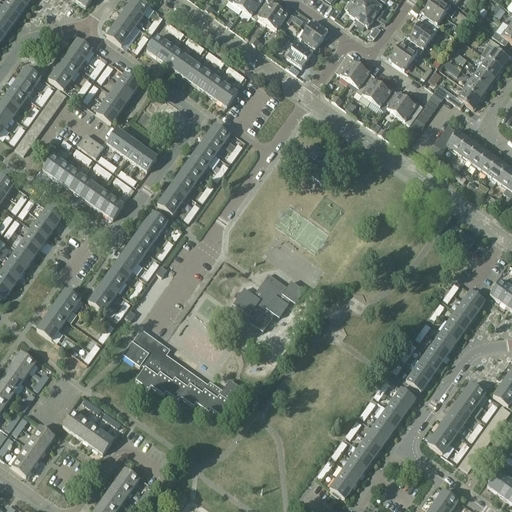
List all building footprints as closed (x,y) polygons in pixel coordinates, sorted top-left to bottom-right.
[(13,0),(9,0),(4,8),(19,19),(26,9),(13,0)] [(13,0),(26,9),(32,0),(13,0)] [(77,0),(75,3),(85,10),(92,0),(77,0)] [(137,0),(133,0),(128,9),(143,19),(150,9),(137,0)] [(229,0),(228,3),(242,13),(251,0),(229,0),(230,0),(229,0)] [(256,0),(251,0),(242,13),(256,23),(258,21),(269,5),(261,0),(257,0),(257,1),(256,0)] [(357,0),(356,2),(354,5),(364,13),(372,2),(373,0),(357,0)] [(373,0),(372,2),(364,13),(374,20),(378,23),(384,14),(381,12),(382,9),(377,6),(379,2),(376,0),(373,0)] [(431,3),(428,8),(443,19),(450,9),(436,0),(429,0),(428,2),(431,3)] [(269,5),(258,21),(267,27),(278,12),(274,9),(275,6),(271,2),(269,5)] [(348,6),(344,11),(348,13),(346,16),(354,21),(353,23),(355,25),(364,13),(354,5),(351,2),(348,6)] [(496,7),(490,15),(494,18),(499,10),(496,7)] [(4,8),(0,13),(0,20),(12,29),(19,19),(4,8)] [(422,10),(419,15),(421,17),(422,17),(437,27),(443,19),(428,8),(425,12),(422,10)] [(128,9),(120,19),(136,29),(143,19),(128,9)] [(336,10),(330,18),(335,22),(341,13),(336,10)] [(278,12),(267,27),(276,34),(284,23),(286,19),(289,16),(284,12),(282,15),(278,12)] [(355,25),(354,26),(363,32),(365,29),(367,30),(374,20),(364,13),(355,25)] [(417,28),(414,33),(430,44),(440,29),(437,27),(422,17),(421,17),(415,27),(417,28)] [(158,18),(152,26),(157,29),(162,21),(158,18)] [(120,19),(113,29),(128,39),(136,29),(120,19)] [(0,20),(0,35),(4,39),(12,29),(0,20)] [(312,24),(306,33),(321,44),(324,40),(327,41),(330,36),(312,24)] [(496,34),(492,39),(505,49),(508,44),(511,46),(511,31),(509,29),(502,25),(496,34)] [(152,26),(147,33),(151,37),(157,29),(152,26)] [(169,26),(165,30),(173,36),(176,31),(169,26)] [(113,29),(106,39),(121,49),(128,39),(113,29)] [(375,29),(369,38),(374,41),(377,38),(380,33),(377,31),(375,29)] [(176,31),(173,36),(180,41),(183,37),(176,31)] [(306,33),(299,42),(317,55),(321,50),(318,48),(321,44),(306,33)] [(401,45),(417,56),(419,58),(420,58),(430,44),(414,33),(411,37),(408,35),(402,45),(401,45)] [(143,38),(138,46),(142,49),(148,41),(143,38)] [(151,48),(146,54),(156,61),(167,45),(157,39),(155,42),(152,40),(152,41),(148,46),(151,48)] [(188,40),(185,45),(193,50),(196,46),(188,40)] [(77,42),(70,53),(85,63),(92,53),(77,42)] [(488,48),(480,58),(486,62),(501,73),(501,72),(502,73),(506,68),(505,67),(508,62),(500,56),(503,51),(490,42),(487,47),(488,48)] [(398,50),(395,54),(411,65),(417,56),(419,58),(420,58),(419,58),(417,56),(401,45),(399,43),(396,48),(398,50)] [(167,45),(156,61),(166,68),(177,53),(167,45)] [(298,45),(286,61),(302,72),(309,60),(312,62),(316,57),(298,45)] [(138,46),(132,54),(137,57),(142,49),(138,46)] [(196,46),(193,50),(201,55),(204,51),(196,46)] [(70,53),(63,63),(78,74),(85,63),(70,53)] [(177,53),(166,68),(176,75),(187,60),(177,53)] [(389,57),(386,61),(404,74),(411,65),(395,54),(392,58),(389,57)] [(209,55),(206,59),(213,64),(216,60),(209,55)] [(348,57),(335,75),(349,85),(360,70),(356,67),(358,64),(348,57)] [(187,60),(176,75),(186,82),(197,67),(187,60)] [(216,60),(213,64),(221,70),(224,65),(216,60)] [(486,62),(479,72),(494,82),(495,83),(499,78),(498,77),(501,73),(486,62)] [(63,63),(55,73),(70,84),(78,74),(63,63)] [(101,63),(95,71),(100,74),(105,66),(101,63)] [(446,63),(442,68),(457,79),(461,74),(446,63)] [(197,67),(186,82),(196,89),(207,74),(197,67)] [(108,68),(102,76),(107,79),(112,71),(108,68)] [(286,69),(285,71),(296,78),(299,74),(292,68),(289,73),(286,71),(287,70),(286,69)] [(229,69),(226,74),(233,79),(237,74),(229,69)] [(26,70),(18,80),(33,91),(41,81),(37,78),(39,76),(33,72),(32,74),(26,70)] [(360,70),(349,85),(358,92),(369,76),(369,77),(371,74),(366,71),(364,73),(360,70)] [(95,71),(90,78),(94,82),(100,74),(95,71)] [(479,72),(472,82),(487,92),(488,93),(492,88),(491,86),(494,82),(479,72)] [(55,73),(48,83),(63,93),(70,84),(55,73)] [(207,74),(196,89),(206,96),(217,81),(207,74)] [(237,74),(233,79),(241,84),(244,80),(237,74)] [(102,76),(97,83),(101,87),(107,79),(102,76)] [(125,76),(117,87),(132,97),(140,87),(125,76)] [(358,92),(356,94),(370,105),(381,89),(377,86),(379,84),(369,77),(369,76),(358,92)] [(18,80),(11,90),(26,101),(33,91),(18,80)] [(445,80),(432,98),(441,104),(444,99),(460,111),(464,106),(473,112),(474,113),(478,107),(477,106),(480,102),(465,91),(458,101),(443,90),(448,82),(445,80)] [(217,81),(206,96),(216,103),(227,88),(217,81)] [(472,82),(465,91),(480,102),(481,103),(485,97),(484,96),(487,92),(472,82)] [(87,83),(81,91),(86,94),(91,86),(87,83)] [(117,87),(110,97),(125,107),(132,97),(117,87)] [(94,88),(88,96),(93,99),(98,91),(94,88)] [(227,88),(216,103),(226,111),(237,96),(227,88)] [(381,89),(370,105),(385,115),(387,112),(386,112),(397,96),(388,90),(386,92),(381,89)] [(11,90),(4,100),(19,111),(26,101),(11,90)] [(48,90),(43,98),(47,101),(52,93),(48,90)] [(81,91),(76,98),(80,102),(86,94),(81,91)] [(57,93),(54,97),(62,104),(66,99),(57,92),(57,93)] [(397,96),(386,112),(387,112),(395,118),(406,103),(402,100),(404,97),(399,94),(397,97),(397,96)] [(88,96),(83,103),(87,107),(93,99),(88,96)] [(54,97),(50,102),(59,109),(62,104),(54,97)] [(110,97),(103,107),(118,118),(125,107),(110,97)] [(43,98),(38,105),(42,108),(47,101),(43,98)] [(432,98),(429,102),(437,108),(441,104),(432,98)] [(4,100),(0,106),(0,112),(12,121),(19,111),(4,100)] [(50,102),(46,107),(55,114),(59,109),(50,102)] [(426,105),(425,106),(434,113),(437,108),(429,102),(426,105)] [(406,103),(395,118),(410,128),(412,125),(416,120),(419,115),(422,111),(413,103),(411,106),(406,103)] [(349,105),(345,112),(351,116),(355,109),(349,105)] [(422,111),(431,117),(434,113),(425,106),(422,111)] [(46,107),(43,112),(52,119),(55,114),(46,107)] [(103,107),(96,117),(111,127),(118,118),(103,107)] [(34,110),(29,118),(33,121),(38,113),(34,110)] [(422,111),(419,115),(428,122),(431,117),(422,111)] [(0,112),(0,127),(5,131),(12,121),(0,112)] [(43,112),(39,117),(48,124),(52,119),(43,112)] [(419,115),(416,120),(425,126),(428,122),(419,115)] [(39,117),(36,122),(45,129),(48,124),(39,117)] [(29,118),(23,125),(28,128),(33,121),(29,118)] [(416,120),(412,125),(421,131),(425,126),(416,120)] [(36,122),(32,127),(41,134),(45,129),(36,122)] [(410,128),(409,130),(418,136),(421,131),(412,125),(410,128)] [(32,127),(29,132),(38,139),(41,134),(32,127)] [(215,128),(207,138),(222,148),(229,138),(226,136),(228,133),(227,133),(222,130),(221,132),(215,128)] [(447,128),(437,142),(446,149),(456,156),(467,141),(457,133),(456,134),(447,128)] [(20,130),(15,137),(19,140),(24,133),(20,130)] [(409,130),(405,134),(415,141),(418,136),(409,130)] [(29,132),(25,137),(34,144),(38,139),(29,132)] [(117,132),(106,147),(116,154),(127,139),(117,132)] [(405,134),(402,139),(411,146),(415,141),(405,134)] [(15,137),(9,145),(13,148),(19,140),(15,137)] [(25,137),(21,142),(30,149),(34,144),(25,137)] [(86,138),(78,149),(87,155),(86,156),(91,159),(96,162),(104,150),(102,149),(86,138)] [(207,138),(200,148),(215,158),(222,148),(207,138)] [(127,139),(116,154),(126,161),(137,146),(127,139)] [(402,139),(399,144),(408,150),(411,146),(402,139)] [(467,141),(456,156),(467,163),(477,148),(467,141)] [(21,142),(18,147),(27,154),(30,149),(21,142)] [(437,142),(433,148),(442,154),(446,149),(437,142)] [(64,143),(60,147),(68,153),(71,148),(64,143)] [(137,146),(126,161),(136,168),(147,153),(137,146)] [(14,152),(23,159),(24,158),(27,154),(18,147),(14,152)] [(238,147),(232,154),(237,158),(242,150),(238,147)] [(200,148),(193,158),(208,168),(212,171),(219,161),(215,158),(200,148)] [(433,148),(430,152),(439,159),(442,154),(433,148)] [(477,148),(467,163),(476,170),(487,155),(477,148)] [(299,168),(298,169),(305,175),(306,174),(312,178),(311,179),(322,187),(337,166),(326,159),(325,160),(319,155),(320,154),(313,149),(309,154),(312,157),(307,164),(304,161),(299,168)] [(77,152),(73,156),(81,162),(84,157),(77,152)] [(430,152),(427,156),(436,163),(439,159),(430,152)] [(147,153),(136,168),(147,175),(157,160),(147,153)] [(232,154),(227,162),(231,165),(237,158),(232,154)] [(487,155),(476,170),(486,178),(497,162),(487,155)] [(427,156),(424,161),(433,167),(436,163),(427,156)] [(84,157),(81,162),(89,167),(92,163),(84,157)] [(47,167),(42,173),(52,180),(63,165),(53,158),(51,161),(48,160),(44,165),(47,167)] [(193,158),(186,168),(201,178),(208,168),(193,158)] [(101,159),(98,164),(106,169),(109,165),(101,159)] [(497,162),(486,178),(496,184),(507,169),(497,162)] [(63,165),(52,180),(62,187),(73,172),(63,165)] [(109,165),(106,169),(113,174),(117,170),(109,165)] [(96,166),(93,171),(101,176),(104,171),(96,166)] [(223,167),(218,174),(222,178),(228,170),(223,167)] [(186,168),(179,178),(194,188),(201,178),(186,168)] [(511,172),(507,169),(496,184),(506,192),(511,183),(511,172)] [(449,170),(447,174),(455,179),(457,176),(449,170)] [(104,171),(101,176),(108,181),(112,177),(104,171)] [(73,172),(62,187),(72,194),(83,179),(73,172)] [(121,173),(118,178),(126,183),(129,179),(121,173)] [(218,174),(212,182),(217,185),(222,178),(218,174)] [(457,176),(455,179),(463,185),(466,182),(457,176)] [(0,178),(0,193),(6,198),(13,188),(0,178)] [(179,178),(172,188),(187,198),(194,188),(179,178)] [(83,179),(72,194),(82,201),(93,186),(83,179)] [(129,179),(126,183),(133,189),(136,184),(129,179)] [(116,180),(113,185),(121,190),(124,186),(116,180)] [(469,184),(467,188),(475,194),(477,190),(469,184)] [(93,186),(82,201),(92,209),(103,194),(93,186)] [(124,186),(121,190),(128,195),(131,191),(124,186)] [(209,187),(203,195),(208,198),(213,190),(209,187)] [(172,188),(164,198),(179,208),(187,198),(172,188)] [(477,190),(475,194),(483,199),(486,196),(477,190)] [(103,194),(92,209),(102,216),(113,201),(103,194)] [(203,195),(198,202),(203,205),(208,198),(203,195)] [(22,198),(16,206),(21,209),(26,201),(22,198)] [(164,198),(157,208),(172,218),(179,208),(164,198)] [(489,198),(486,202),(495,208),(497,204),(489,198)] [(113,201),(102,216),(113,223),(123,208),(113,201)] [(29,203),(23,211),(28,214),(33,206),(29,203)] [(16,206),(11,213),(15,217),(21,209),(16,206)] [(195,207),(189,215),(194,218),(199,210),(195,207)] [(23,211),(18,218),(22,222),(28,214),(23,211)] [(46,211),(39,221),(54,232),(61,222),(46,211)] [(152,215),(145,225),(160,236),(167,226),(164,223),(166,221),(165,220),(165,221),(160,217),(158,219),(152,215)] [(189,215),(184,222),(188,226),(194,218),(189,215)] [(8,218),(2,226),(7,229),(12,221),(8,218)] [(39,221),(31,231),(47,242),(54,232),(39,221)] [(15,223),(9,231),(14,234),(19,226),(15,223)] [(145,225),(138,235),(153,246),(160,236),(145,225)] [(9,231),(4,238),(8,241),(14,234),(9,231)] [(31,231),(24,241),(39,252),(47,242),(31,231)] [(177,232),(171,240),(176,243),(181,235),(177,232)] [(138,235),(131,245),(146,256),(153,246),(138,235)] [(24,241),(17,251),(32,262),(39,252),(24,241)] [(168,244),(163,252),(167,255),(173,247),(168,244)] [(131,245),(124,255),(139,266),(146,256),(131,245)] [(17,251),(10,261),(25,272),(32,262),(17,251)] [(163,252),(157,259),(162,263),(167,255),(163,252)] [(119,262),(117,265),(131,276),(139,266),(124,255),(119,262)] [(10,261),(3,271),(18,282),(25,272),(10,261)] [(154,264),(148,272),(153,275),(158,268),(154,264)] [(117,265),(109,275),(124,286),(127,282),(131,276),(117,265)] [(161,269),(156,277),(160,280),(161,281),(166,273),(164,271),(161,269)] [(3,271),(0,275),(0,284),(11,292),(18,282),(3,271)] [(148,272),(143,280),(147,283),(153,275),(148,272)] [(109,275),(102,285),(117,296),(124,286),(109,275)] [(244,291),(233,307),(241,314),(248,319),(249,317),(253,320),(250,325),(263,335),(272,322),(271,321),(273,317),(279,321),(286,310),(288,308),(287,307),(290,303),(295,307),(303,296),(304,294),(291,284),(287,290),(269,277),(260,288),(254,298),(244,291)] [(494,292),(490,298),(500,305),(510,290),(500,283),(498,286),(495,284),(491,290),(494,292)] [(0,284),(0,299),(4,302),(11,292),(0,284)] [(102,285),(95,295),(110,306),(117,296),(102,285)] [(139,285),(134,292),(138,295),(144,288),(139,285)] [(454,287),(448,294),(453,298),(458,290),(454,287)] [(511,290),(510,290),(500,305),(510,312),(511,308),(511,290)] [(65,292),(58,302),(73,313),(80,303),(77,301),(79,298),(78,298),(73,294),(71,297),(65,292)] [(134,292),(129,300),(133,303),(138,295),(134,292)] [(448,294),(443,302),(448,305),(453,298),(448,294)] [(470,294),(463,304),(478,315),(485,305),(470,294)] [(95,295),(88,305),(103,315),(110,306),(95,295)] [(58,302),(51,312),(66,323),(73,313),(58,302)] [(463,304),(455,314),(470,325),(478,315),(463,304)] [(125,305),(120,312),(124,316),(129,308),(125,305)] [(440,307),(434,314),(439,318),(444,310),(440,307)] [(51,312),(44,323),(59,333),(66,323),(51,312)] [(120,312),(114,320),(119,323),(124,316),(120,312)] [(130,313),(125,321),(129,324),(130,325),(135,317),(134,317),(130,313)] [(434,314),(429,322),(433,325),(439,318),(434,314)] [(455,314),(448,324),(463,335),(470,325),(455,314)] [(44,323),(36,333),(52,343),(59,333),(44,323)] [(448,324),(441,334),(456,345),(463,335),(448,324)] [(109,327),(104,335),(108,338),(113,331),(109,327)] [(426,327),(420,334),(425,337),(430,330),(426,327)] [(132,345),(122,358),(140,370),(141,368),(145,370),(136,383),(149,392),(151,389),(164,397),(166,394),(178,403),(181,400),(193,409),(196,405),(208,414),(211,411),(223,420),(233,407),(237,401),(240,397),(243,393),(230,383),(227,387),(224,391),(222,393),(210,385),(208,388),(204,385),(201,383),(166,358),(170,353),(169,352),(169,353),(163,348),(149,338),(141,332),(132,345)] [(420,334),(415,342),(419,345),(425,337),(420,334)] [(441,334),(434,344),(449,355),(456,345),(441,334)] [(104,335),(98,343),(103,346),(108,338),(104,335)] [(434,344),(427,354),(442,365),(449,355),(434,344)] [(412,346),(406,354),(411,357),(416,350),(412,346)] [(95,348),(89,355),(94,358),(99,351),(95,348)] [(406,354),(401,362),(405,365),(411,357),(406,354)] [(427,354),(420,364),(435,375),(442,365),(427,354)] [(20,355),(13,365),(28,376),(35,366),(32,364),(34,361),(33,361),(30,359),(28,357),(26,360),(20,355)] [(89,355),(84,362),(89,366),(94,358),(89,355)] [(420,364),(413,374),(428,385),(435,375),(420,364)] [(13,365),(6,375),(21,386),(28,376),(13,365)] [(397,367),(392,374),(396,377),(402,370),(397,367)] [(413,374),(406,384),(409,387),(407,389),(408,389),(413,393),(415,391),(421,395),(428,385),(413,374)] [(6,375),(0,383),(0,386),(14,396),(21,386),(6,375)] [(44,376),(39,384),(43,387),(49,379),(44,376)] [(511,382),(507,379),(500,389),(511,397),(511,382)] [(39,384),(33,391),(38,395),(43,387),(39,384)] [(385,384),(379,392),(384,395),(389,388),(385,384)] [(0,386),(0,401),(7,406),(14,396),(0,386)] [(470,386),(463,396),(478,407),(485,397),(482,395),(483,392),(478,388),(476,391),(470,386)] [(511,397),(500,389),(493,399),(508,409),(511,403),(511,397)] [(400,391),(394,401),(409,412),(415,402),(400,391)] [(379,392),(374,400),(378,403),(384,395),(379,392)] [(30,396),(24,404),(29,407),(34,399),(30,396)] [(463,396),(456,406),(471,417),(478,407),(463,396)] [(394,401),(387,410),(402,421),(409,412),(394,401)] [(86,402),(82,406),(90,412),(93,407),(86,402)] [(21,409),(19,411),(24,415),(29,407),(24,404),(24,405),(21,409)] [(370,404),(365,412),(370,415),(375,407),(370,404)] [(456,406),(448,416),(464,427),(471,417),(456,406)] [(492,406),(487,414),(491,417),(497,410),(492,406)] [(93,407),(90,412),(98,417),(101,413),(93,407)] [(501,409),(498,414),(507,420),(510,415),(501,409)] [(387,410),(380,420),(395,431),(402,421),(387,410)] [(365,412),(360,419),(364,423),(370,415),(365,412)] [(67,423),(62,429),(72,436),(83,421),(73,414),(71,417),(68,416),(64,421),(67,423)] [(487,414),(481,422),(486,425),(491,417),(487,414)] [(498,414),(494,419),(503,425),(507,420),(498,414)] [(16,416),(10,424),(15,427),(20,419),(16,416)] [(105,416),(102,421),(110,426),(113,421),(105,416)] [(448,416),(441,426),(456,437),(464,427),(448,416)] [(494,419),(490,424),(499,430),(503,425),(494,419)] [(380,420),(373,431),(388,441),(395,431),(380,420)] [(23,421),(17,429),(22,432),(27,424),(23,421)] [(83,421),(72,436),(82,443),(93,428),(83,421)] [(113,421),(110,426),(117,431),(121,427),(113,421)] [(10,424),(5,431),(9,434),(15,427),(10,424)] [(356,424),(351,432),(355,435),(361,427),(356,424)] [(490,424),(487,429),(496,435),(499,430),(490,424)] [(441,426),(434,437),(449,447),(456,437),(441,426)] [(478,426),(473,434),(477,437),(483,429),(478,426)] [(93,428),(82,443),(92,450),(103,435),(93,428)] [(17,429),(12,436),(16,439),(22,432),(17,429)] [(40,429),(32,439),(47,450),(55,440),(40,429)] [(487,429),(483,434),(492,440),(496,435),(487,429)] [(373,431),(365,441),(380,451),(388,441),(373,431)] [(351,432),(345,439),(350,442),(355,435),(351,432)] [(473,434),(467,441),(472,445),(477,437),(473,434)] [(483,434),(480,439),(489,445),(492,440),(483,434)] [(103,435),(92,450),(103,458),(113,444),(113,443),(103,435)] [(434,437),(427,447),(442,457),(449,447),(434,437)] [(32,439),(25,449),(40,460),(47,450),(32,439)] [(480,439),(476,444),(485,450),(489,445),(480,439)] [(9,441),(3,449),(8,452),(13,444),(9,441)] [(365,441),(358,451),(373,462),(380,451),(365,441)] [(342,444),(337,452),(341,455),(347,447),(342,444)] [(476,444),(473,449),(482,455),(485,450),(476,444)] [(464,446),(459,454),(463,457),(469,449),(464,446)] [(25,449),(18,460),(33,470),(40,460),(25,449)] [(473,449),(469,454),(478,460),(482,455),(473,449)] [(358,451),(351,461),(366,472),(373,462),(358,451)] [(337,452),(331,459),(336,462),(341,455),(337,452)] [(459,454),(453,461),(458,464),(463,457),(459,454)] [(469,454),(465,459),(474,465),(478,460),(469,454)] [(465,459),(462,464),(471,470),(474,465),(465,459)] [(18,460),(11,470),(26,480),(33,470),(18,460)] [(351,461),(344,471),(359,482),(366,472),(351,461)] [(328,464),(323,471),(327,475),(333,467),(328,464)] [(462,464),(458,469),(467,475),(471,470),(462,464)] [(323,471),(317,479),(319,480),(322,482),(327,475),(323,471)] [(344,471),(336,481),(351,492),(359,482),(344,471)] [(124,472),(117,481),(132,492),(139,482),(136,480),(138,477),(137,477),(132,473),(132,474),(130,476),(124,472)] [(491,483),(487,489),(497,496),(508,481),(498,474),(495,477),(494,476),(493,476),(492,476),(493,476),(489,481),(491,483)] [(113,487),(110,491),(125,502),(132,492),(117,481),(113,487)] [(336,481),(329,491),(330,492),(333,494),(331,496),(331,497),(337,500),(338,498),(344,502),(351,492),(336,481)] [(511,484),(508,481),(497,496),(507,503),(511,496),(511,484)] [(110,491),(103,501),(118,511),(125,502),(110,491)] [(147,491),(141,499),(146,502),(151,495),(147,491)] [(443,493),(435,503),(447,511),(451,511),(458,504),(443,493)] [(141,499),(136,506),(141,510),(146,502),(141,499)] [(103,501),(96,511),(97,511),(118,511),(103,501)] [(447,511),(435,503),(429,511),(447,511)]
